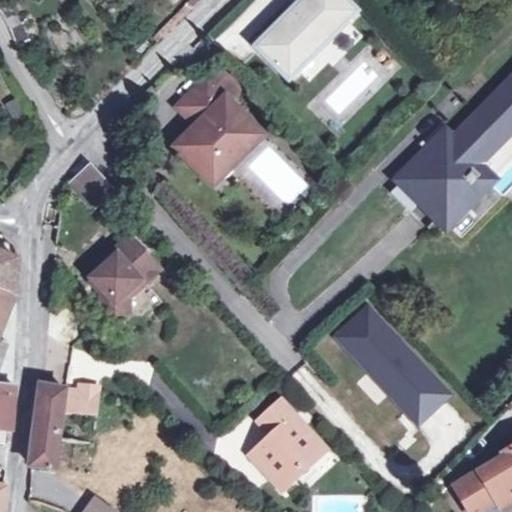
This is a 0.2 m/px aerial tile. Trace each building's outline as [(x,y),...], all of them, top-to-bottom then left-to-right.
[(288,81),(298,71),(295,68),(337,27),(334,24),(341,16),(348,22),(358,13),(345,0),(302,0),(255,47),(288,81)] [(298,71),(300,73),(350,24),(348,22),(341,16),(334,24),(337,27),(295,68),(298,71)] [(212,181),(257,136),(226,104),(229,100),(207,77),(181,103),(202,125),(179,147),(212,181)] [(511,84),(509,81),(435,156),(428,149),(396,182),(399,185),(391,193),(410,212),(423,201),(437,217),(448,228),(488,188),(476,177),(469,171),(511,127),(511,84)] [(118,129),(108,139),(128,159),(138,149),(118,129)] [(90,165),(70,184),(92,209),(113,189),(90,165)] [(127,297),(125,295),(138,282),(142,285),(150,277),(158,269),(127,236),(110,252),(114,255),(89,281),(100,291),(99,316),(104,321),(120,323),(126,317),(127,297)] [(0,361),(5,346),(0,344),(0,332),(14,297),(15,294),(16,259),(0,252),(0,361)] [(446,396),(367,311),(340,337),(406,409),(401,414),(410,423),(415,418),(418,422),(446,396)] [(0,428),(9,430),(12,385),(0,384),(0,428)] [(97,396),(76,392),(62,390),(44,386),(38,385),(37,407),(29,466),(53,469),(61,411),(62,411),(95,415),(96,402),(97,396)] [(77,386),(76,392),(97,396),(97,391),(97,389),(77,386)] [(307,460),(310,463),(325,450),(279,400),(257,422),(270,436),(248,456),(281,492),(295,478),(292,475),(307,460)] [(504,457),(454,487),(469,511),(482,511),(497,504),(498,507),(511,499),(511,500),(511,449),(502,455),(504,457)] [(295,478),(310,463),(307,460),(292,475),(295,478)] [(114,511),(95,498),(86,511),(114,511)]
